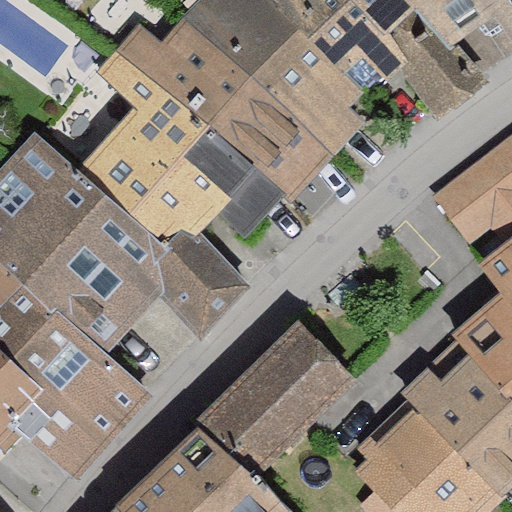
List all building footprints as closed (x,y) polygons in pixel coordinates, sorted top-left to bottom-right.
[(201,0),(189,13),(335,144),(361,115),(347,103),(362,86),(341,67),(265,0),(201,0)] [(265,0),(341,67),(357,50),(381,77),(398,53),(442,104),(471,78),(434,32),(409,0),(265,0)] [(407,0),(434,32),(499,0),(407,0)] [(105,59),(139,90),(259,195),(281,214),(335,144),(189,13),(159,37),(140,20),(105,59)] [(31,127),(0,162),(0,273),(111,359),(152,302),(193,337),(240,283),(208,255),(259,195),(139,90),(74,165),(31,127)] [(511,128),(426,195),(464,243),(511,207),(511,128)] [(511,225),(470,258),(492,284),(511,307),(511,225)] [(0,441),(64,493),(148,389),(111,359),(0,273),(0,441)] [(442,325),(456,338),(511,398),(511,307),(492,284),(442,325)] [(282,511),(257,479),(352,383),(289,316),(110,498),(97,511),(282,511)] [(401,389),(411,400),(495,490),(511,473),(511,398),(456,338),(401,389)] [(348,475),(386,511),(463,511),(495,490),(411,400),(348,475)]
